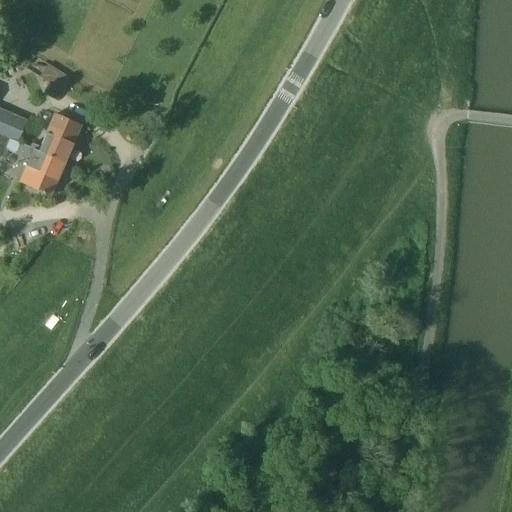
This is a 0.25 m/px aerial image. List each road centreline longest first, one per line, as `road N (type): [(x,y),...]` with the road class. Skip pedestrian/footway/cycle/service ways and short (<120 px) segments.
road 1 (unclassified): [(0,453),(188,241),(293,91),(345,0)]
road 2 (unclassified): [(406,511),(442,198),(440,126),(456,116),(511,121)]
